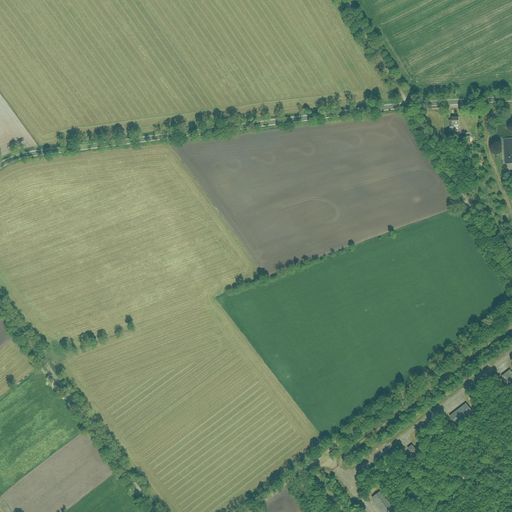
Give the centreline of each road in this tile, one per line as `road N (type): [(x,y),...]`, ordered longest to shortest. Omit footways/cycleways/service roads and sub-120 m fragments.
road 1 (unclassified): [(0,165),(34,153),(511,98)]
road 2 (track): [(511,279),(344,0)]
road 3 (track): [(291,478),(511,310)]
road 4 (unclassified): [(155,511),(0,304)]
